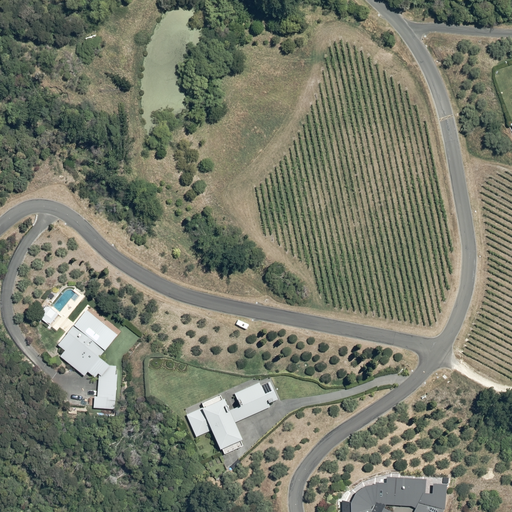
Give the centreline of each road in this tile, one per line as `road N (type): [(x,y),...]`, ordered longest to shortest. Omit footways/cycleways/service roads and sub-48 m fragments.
road 1 (unclassified): [(0,227),(26,208),(55,208),(170,290),(439,350)]
road 2 (unclassified): [(439,350),(466,288),(462,200),(438,89),(407,32),(376,0)]
road 3 (unclassified): [(298,511),(298,479),(320,449),(407,387),(439,350)]
